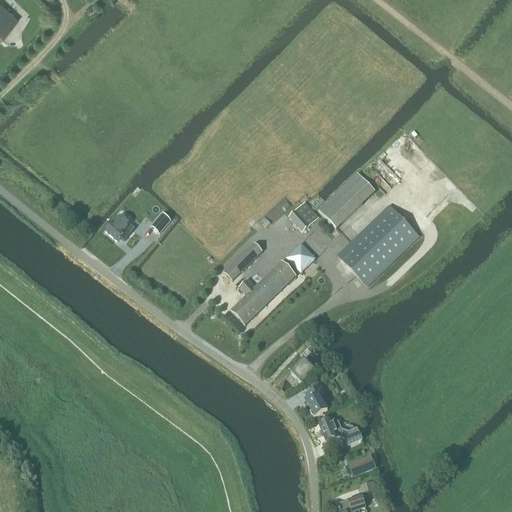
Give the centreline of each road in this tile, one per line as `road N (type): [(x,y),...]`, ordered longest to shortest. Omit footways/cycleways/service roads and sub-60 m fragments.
road 1 (unclassified): [(315,511),(306,439),(290,412),(0,189)]
road 2 (track): [(511,105),(377,0)]
road 3 (track): [(60,0),(67,18),(61,36),(0,98)]
